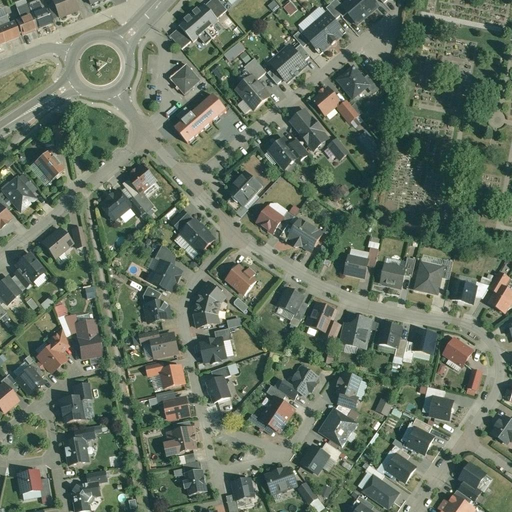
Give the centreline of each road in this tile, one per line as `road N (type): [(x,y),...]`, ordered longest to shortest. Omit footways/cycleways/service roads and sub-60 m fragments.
road 1 (residential): [(235,233),(341,297),(486,336),(500,365),(499,385),(467,439)]
road 2 (residential): [(394,19),(193,185)]
road 3 (residential): [(235,233),(196,277),(183,306),(203,419)]
road 4 (residential): [(0,260),(146,132)]
road 5 (residential): [(203,419),(216,471),(285,452)]
